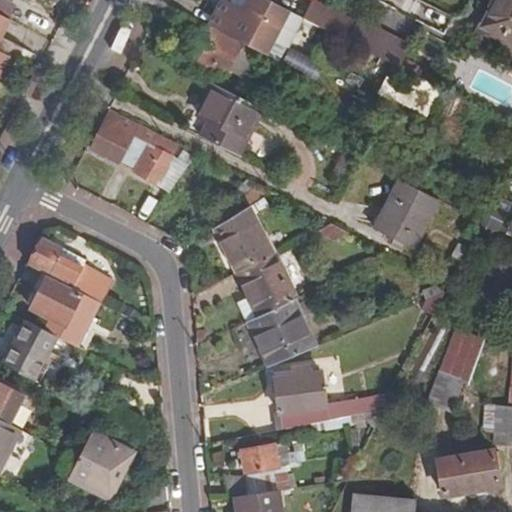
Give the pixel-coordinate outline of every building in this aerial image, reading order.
[(0,0),(0,14),(9,19),(16,6),(3,0),(0,0)] [(288,13),(262,0),(250,0),(244,14),(223,3),(209,30),(258,55),(265,59),(273,44),(288,13)] [(511,0),(497,0),(478,37),(511,53),(511,0)] [(309,9),(303,21),(309,24),(341,41),(346,29),(309,9)] [(288,13),(273,44),(281,48),(288,47),(302,20),(288,13)] [(0,71),(9,53),(0,48),(0,37),(1,35),(10,20),(9,19),(0,14),(0,71)] [(209,30),(180,15),(173,28),(199,41),(187,65),(215,79),(219,71),(244,82),(258,55),(209,30)] [(303,21),(302,20),(288,47),(295,51),(309,24),(303,21)] [(280,62),(304,71),(309,57),(285,49),(280,62)] [(440,92),(411,77),(398,104),(427,119),(440,92)] [(239,159),(262,113),(213,88),(199,118),(210,124),(201,140),(239,159)] [(178,149),(112,115),(93,152),(159,186),(178,149)] [(494,177),(470,165),(464,177),(488,189),(494,177)] [(247,206),(256,195),(243,184),(234,194),(247,206)] [(438,204),(398,184),(373,232),(412,253),(438,204)] [(275,256),(250,210),(213,228),(236,276),(273,257),(275,256)] [(42,241),(28,267),(48,278),(74,292),(84,272),(85,271),(63,260),(66,254),(42,241)] [(88,265),(66,254),(63,260),(85,271),(88,265)] [(273,257),(236,276),(249,301),(236,306),(245,326),(249,324),(295,302),(273,257)] [(93,277),(84,272),(74,292),(83,297),(93,277)] [(94,275),(93,277),(83,297),(101,307),(113,285),(94,275)] [(51,324),(46,335),(58,341),(77,351),(101,307),(83,297),(74,292),(48,278),(31,313),(51,324)] [(269,370),(313,352),(295,302),(249,324),(269,370)] [(0,365),(35,384),(58,341),(46,335),(23,323),(0,365)] [(483,343),(457,333),(428,405),(451,414),(462,385),(466,386),(483,343)] [(511,451),(511,365),(508,410),(487,408),(485,437),(508,439),(507,451),(511,451)] [(309,366),(291,370),(293,380),(275,383),(283,433),(363,416),(360,402),(326,408),(320,374),(312,376),(309,366)] [(274,372),(275,383),(293,380),(291,370),(290,368),(274,372)] [(0,384),(0,412),(9,395),(0,390),(0,384)] [(0,468),(20,431),(0,420),(0,468)] [(90,431),(76,460),(66,479),(110,502),(126,471),(123,470),(131,453),(90,431)] [(275,448),(242,454),(245,476),(279,470),(275,448)] [(493,453),(446,461),(443,499),(500,491),(493,453)] [(442,499),(443,499),(446,461),(436,463),(442,499)] [(62,487),(53,504),(63,509),(71,492),(62,487)] [(281,511),(278,494),(235,500),(237,511),(281,511)] [(413,511),(414,504),(354,499),(353,511),(413,511)]
